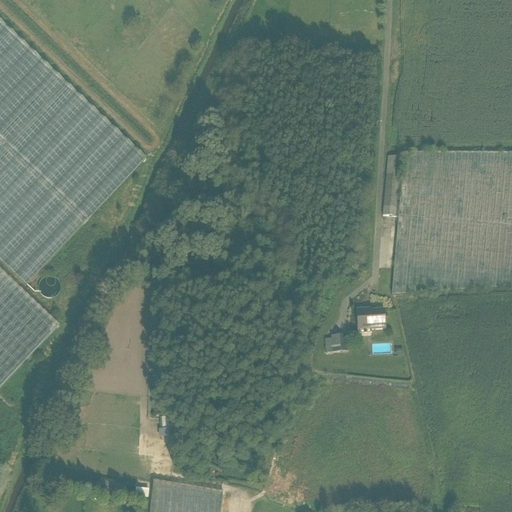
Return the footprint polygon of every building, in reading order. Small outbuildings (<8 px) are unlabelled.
[(0,271),(0,260),(26,285),(146,161),(141,156),(0,22),(0,389),(59,327),(0,271)] [(398,184),(395,219),(398,219),(391,297),(395,297),(511,288),(511,154),(404,154),(401,184),(398,184)] [(382,217),(395,219),(398,184),(400,159),(387,158),(382,217)] [(367,311),(357,312),(358,335),(359,335),(358,328),(371,327),(371,330),(385,329),(384,312),(367,313),(367,311)] [(340,353),(339,336),(331,337),(331,340),(325,340),(326,355),(332,354),(340,353)] [(165,364),(153,366),(155,377),(167,375),(170,375),(170,368),(166,369),(165,364)] [(162,438),(178,437),(175,416),(174,416),(160,418),(162,438)] [(220,511),(222,494),(153,482),(152,497),(150,511),(220,511)] [(136,489),(135,496),(148,497),(149,490),(136,489)] [(61,493),(58,499),(77,506),(79,500),(61,493)]
